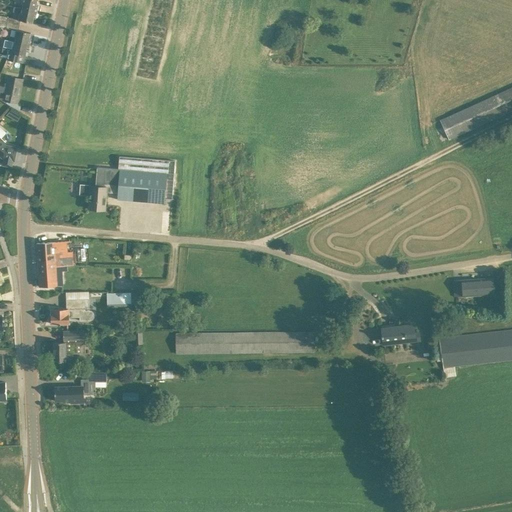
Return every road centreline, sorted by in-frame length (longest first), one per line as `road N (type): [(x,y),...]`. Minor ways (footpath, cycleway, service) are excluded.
road 1 (track): [(253,246),(511,119)]
road 2 (secondary): [(37,506),(25,228)]
road 3 (unclassified): [(253,246),(348,277),(511,255)]
road 4 (track): [(410,511),(348,277)]
road 5 (residential): [(253,246),(275,114),(169,98)]
road 6 (unclassified): [(25,228),(253,246)]
road 7 (secondary): [(25,200),(48,79)]
road 8 (residential): [(169,98),(48,79)]
